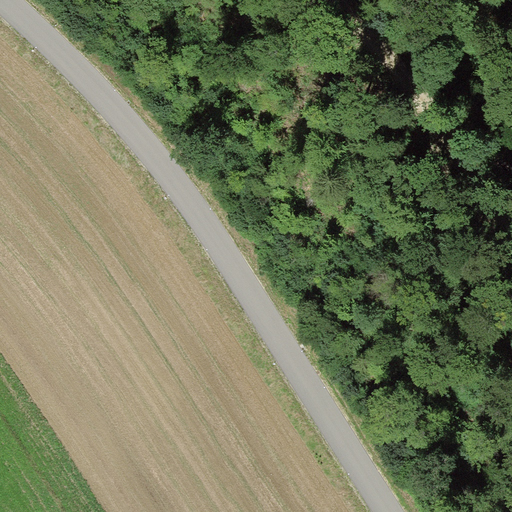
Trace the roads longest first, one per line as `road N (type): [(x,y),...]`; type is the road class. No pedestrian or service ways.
road 1 (tertiary): [(7,0),(139,131),(235,262),(392,511)]
road 2 (track): [(511,239),(419,102),(324,0)]
